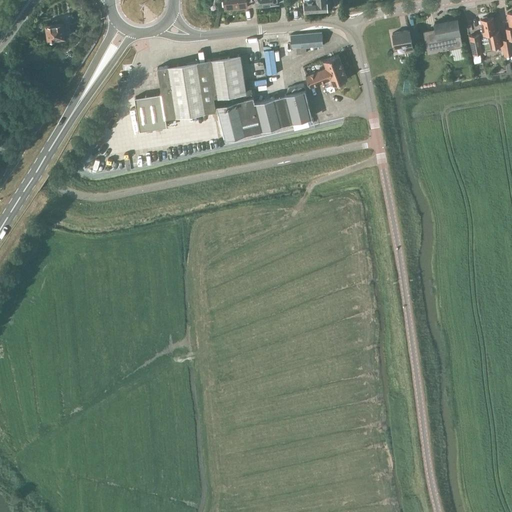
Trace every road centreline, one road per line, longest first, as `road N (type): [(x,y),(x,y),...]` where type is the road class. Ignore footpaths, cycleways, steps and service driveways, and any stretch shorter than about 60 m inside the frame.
road 1 (tertiary): [(438,511),(403,280),(351,26)]
road 2 (primary): [(0,230),(104,62)]
road 3 (tertiary): [(351,26),(189,35)]
